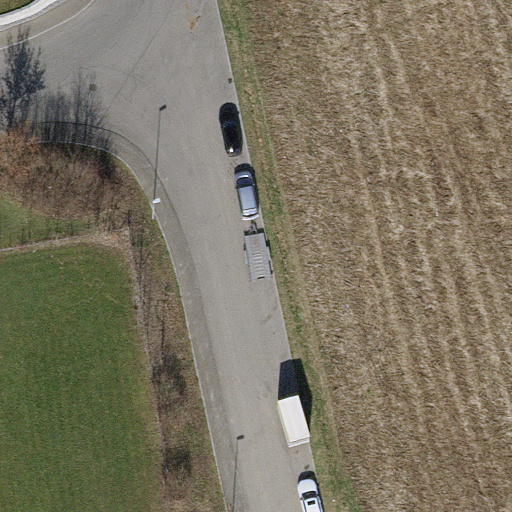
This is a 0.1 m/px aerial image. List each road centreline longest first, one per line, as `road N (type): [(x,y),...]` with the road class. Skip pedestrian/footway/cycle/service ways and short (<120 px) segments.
road 1 (unclassified): [(278,511),(175,39)]
road 2 (residential): [(175,39),(0,65)]
